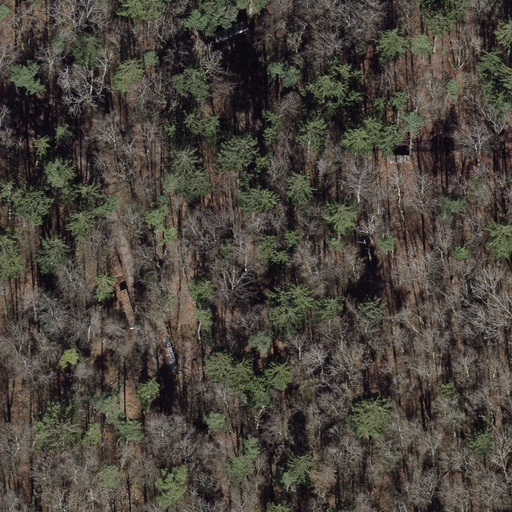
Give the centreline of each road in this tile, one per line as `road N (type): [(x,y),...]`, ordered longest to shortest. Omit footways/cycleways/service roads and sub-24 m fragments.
road 1 (track): [(0,119),(73,132),(217,511)]
road 2 (track): [(511,136),(73,132)]
